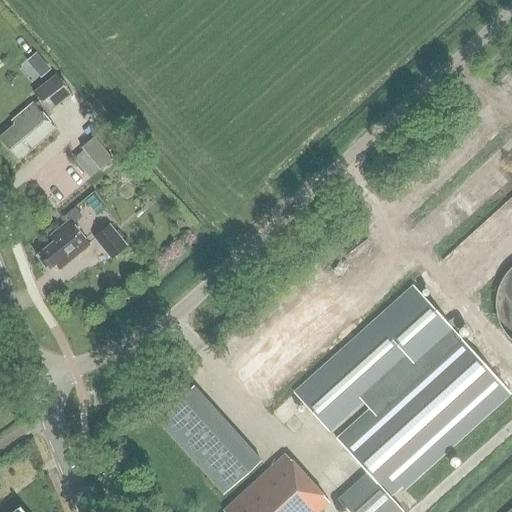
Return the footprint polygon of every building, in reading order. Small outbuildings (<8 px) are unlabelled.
[(43,62),(36,54),(27,62),(34,69),(43,62)] [(54,129),(43,116),(69,95),(52,75),(31,93),(39,102),(34,106),(33,104),(12,122),(15,125),(0,137),(0,140),(17,161),(54,129)] [(93,137),(80,147),(97,169),(110,159),(93,137)] [(74,208),(65,216),(69,221),(73,225),(80,219),(82,217),(74,208)] [(53,242),(35,256),(47,271),(54,265),(58,270),(89,245),(73,225),(69,221),(49,237),(53,242)] [(109,225),(92,238),(109,259),(125,245),(109,225)] [(412,285),(293,394),(329,433),(362,403),(368,409),(452,332),(454,331),(412,285)] [(279,327),(302,350),(332,320),(310,297),(279,327)] [(368,409),(336,439),(366,472),(389,497),(392,500),(509,393),(452,332),(368,409)] [(153,421),(221,494),(259,459),(191,386),(153,421)] [(319,511),(329,503),(285,455),(222,511),(319,511)] [(366,472),(337,500),(347,511),(402,511),(392,500),(389,497),(366,472)]
